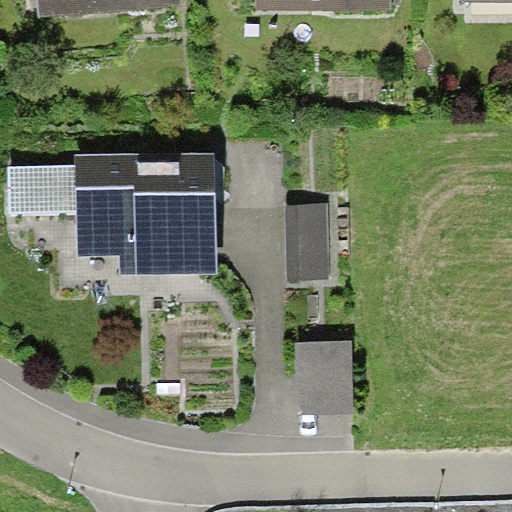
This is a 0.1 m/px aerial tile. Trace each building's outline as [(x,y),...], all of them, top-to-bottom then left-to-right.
[(37,0),(39,17),(182,4),(181,0),(37,0)] [(256,0),(256,10),(392,9),(391,0),(256,0)] [(214,151),(75,153),(75,164),(76,210),(77,255),(121,255),(121,274),(217,272),(214,151)] [(76,210),(75,164),(8,166),(9,212),(76,210)] [(328,203),(287,204),(289,281),(330,280),(328,203)] [(352,340),(296,342),(298,416),(355,414),(352,340)]
